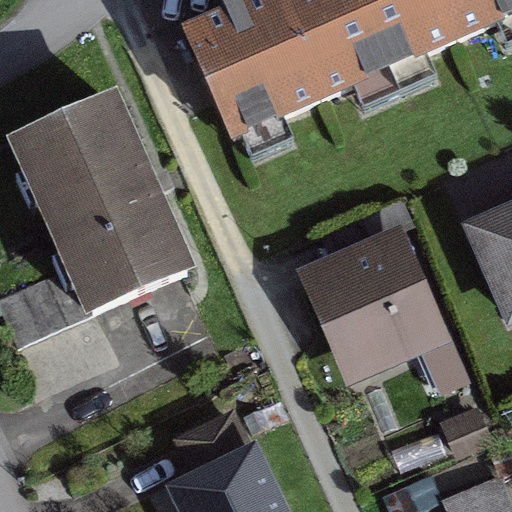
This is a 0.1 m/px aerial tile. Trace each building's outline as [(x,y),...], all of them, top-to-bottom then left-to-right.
[(511,0),(309,0),(189,51),(234,156),(511,38),(511,0)] [(185,285),(104,105),(0,152),(0,155),(80,332),(185,285)] [(511,216),(448,243),(488,338),(511,327),(511,216)] [(375,248),(282,286),(326,394),(420,356),(375,248)] [(443,425),(416,437),(431,472),(458,460),(443,425)] [(155,464),(168,492),(150,501),(155,511),(252,511),(230,462),(217,435),(155,464)] [(472,511),(466,496),(427,511),(472,511)]
